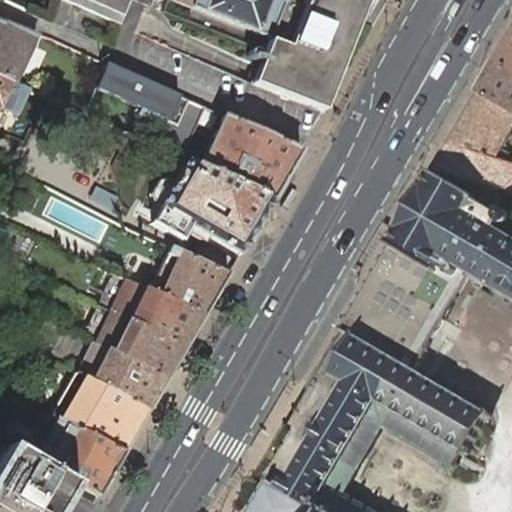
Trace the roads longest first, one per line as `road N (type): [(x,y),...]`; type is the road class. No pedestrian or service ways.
road 1 (primary): [(345,160),(142,511)]
road 2 (residential): [(0,7),(305,133),(345,160)]
road 3 (primary): [(186,511),(340,246)]
road 4 (primary): [(340,246),(490,0)]
road 5 (tertiary): [(340,246),(399,108),(459,0)]
road 6 (primary): [(432,0),(345,160)]
